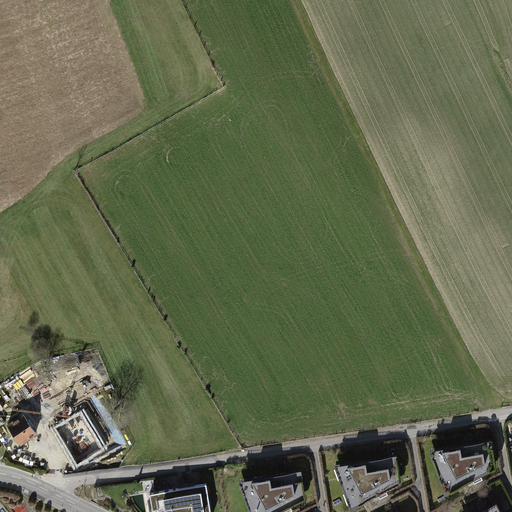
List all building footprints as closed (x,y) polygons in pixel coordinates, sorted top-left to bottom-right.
[(60,390),(34,407),(44,423),(70,406),(60,390)] [(80,390),(70,396),(76,407),(87,401),(80,390)] [(25,415),(8,426),(23,447),(39,436),(25,415)] [(87,426),(60,429),(65,469),(96,465),(94,448),(89,449),(87,426)] [(489,441),(426,451),(443,493),(493,469),(489,441)] [(395,456),(332,466),(349,509),(399,484),(395,456)] [(300,470),(237,480),(249,511),(275,511),(304,498),(300,470)] [(209,511),(206,489),(151,498),(152,511),(209,511)] [(499,511),(495,503),(477,511),(499,511)]
